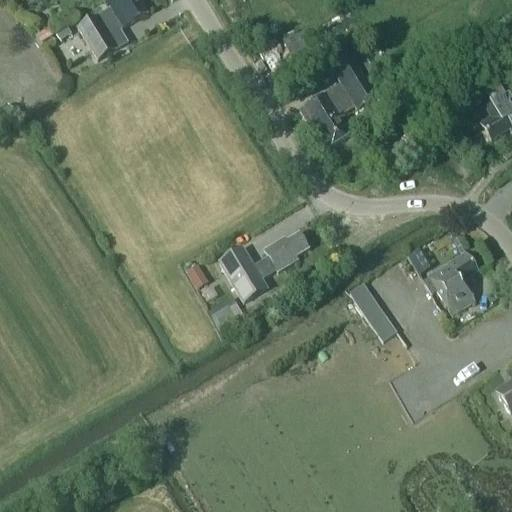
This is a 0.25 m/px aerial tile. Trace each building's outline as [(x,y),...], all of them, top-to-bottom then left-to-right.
[(76,32),(96,65),(121,49),(127,46),(120,34),(114,37),(146,16),(135,0),(114,0),(103,7),(107,13),(95,21),(76,32)] [(65,29),(54,36),(59,44),(70,38),(65,29)] [(48,30),(35,38),(39,46),(52,38),(48,30)] [(2,31),(0,32),(0,46),(8,42),(2,31)] [(283,43),(293,65),(314,55),(305,33),(283,43)] [(341,119),(375,99),(352,60),(331,72),(342,90),(328,98),(327,96),(299,113),(313,137),(317,134),(328,152),(352,137),(341,119)] [(382,87),(398,117),(420,106),(404,76),(382,87)] [(54,77),(42,84),(49,96),(56,92),(54,90),(60,87),(54,77)] [(478,126),(490,145),(509,134),(511,138),(511,137),(511,104),(502,88),(478,103),(488,120),(478,126)] [(0,110),(0,126),(12,119),(5,108),(0,110)] [(219,267),(244,307),(266,294),(261,285),(276,276),(277,276),(296,264),(295,262),(305,255),(296,241),(287,246),(284,242),(263,254),(268,262),(252,271),(242,253),(219,267)] [(427,279),(428,281),(422,285),(431,299),(437,295),(451,318),(474,304),(462,284),(477,276),(464,256),(427,279)] [(196,270),(185,277),(190,286),(202,279),(196,270)] [(227,312),(210,322),(220,338),(237,327),(227,312)] [(396,338),(382,348),(391,361),(405,351),(396,338)] [(511,421),(511,420),(511,385),(495,396),(511,421)]
